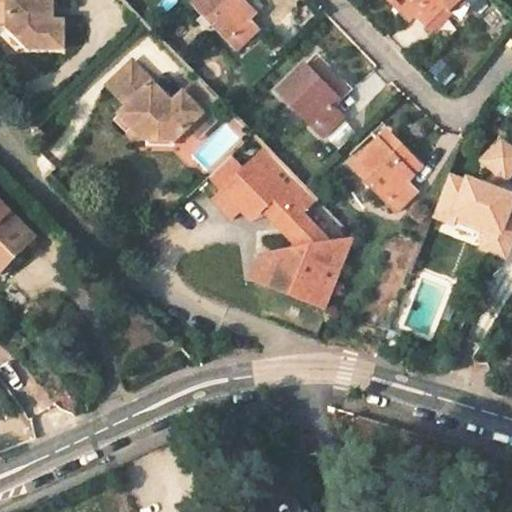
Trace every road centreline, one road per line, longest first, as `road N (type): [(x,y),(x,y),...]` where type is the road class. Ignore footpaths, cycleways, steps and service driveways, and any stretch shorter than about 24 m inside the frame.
road 1 (residential): [(0,477),(182,392),(296,371),(345,371),(511,419)]
road 2 (residential): [(338,0),(450,122),(511,56)]
road 3 (unknown): [(381,381),(449,178)]
road 4 (unknown): [(0,117),(82,49),(102,23),(96,0)]
road 5 (unknown): [(446,400),(511,271)]
